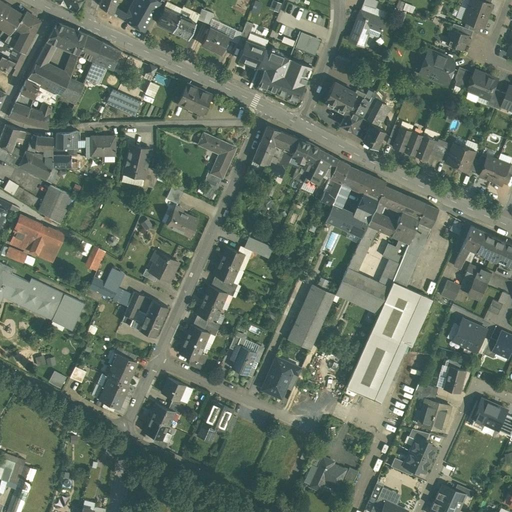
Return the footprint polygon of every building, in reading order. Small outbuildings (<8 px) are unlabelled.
[(23,15),(0,0),(0,26),(10,33),(14,27),(23,15)] [(59,0),(66,4),(66,3),(74,8),(74,9),(75,9),(76,8),(75,8),(80,0),(59,0)] [(100,0),(99,5),(113,13),(117,1),(117,0),(100,0)] [(117,1),(113,13),(143,30),(160,1),(158,0),(137,0),(133,9),(117,1)] [(254,0),(252,10),(259,12),(262,2),(257,0),(254,0)] [(275,0),(272,0),(269,7),(278,10),(281,2),(275,0)] [(478,0),(470,0),(467,9),(488,16),(492,5),(490,4),(478,0)] [(373,8),(363,4),(361,11),(384,20),(387,12),(374,7),(373,8)] [(179,14),(164,7),(156,23),(172,30),(179,14)] [(201,9),(197,19),(203,22),(207,11),(201,9)] [(488,16),(467,9),(463,21),(470,23),(481,28),(483,28),(488,16)] [(22,32),(13,47),(23,53),(40,21),(26,11),(23,15),(14,27),(22,32)] [(213,14),(207,11),(203,22),(209,24),(213,14)] [(361,11),(360,11),(358,16),(359,16),(356,22),(349,40),(362,46),(369,27),(380,31),(384,20),(361,11)] [(196,22),(179,14),(172,30),(188,38),(196,22)] [(242,32),(237,43),(244,46),(246,41),(247,41),(253,24),(246,21),(242,32)] [(86,34),(56,22),(50,33),(47,40),(55,44),(73,51),(78,53),(86,34)] [(468,29),(453,23),(451,29),(468,35),(467,36),(468,36),(470,37),(473,31),(468,29)] [(481,28),(470,23),(468,29),(473,31),(479,33),(481,28)] [(229,36),(209,27),(201,45),(221,54),(229,36)] [(468,35),(451,29),(447,39),(450,39),(447,45),(462,50),(466,39),(467,39),(468,36),(467,36),(468,35)] [(242,32),(235,30),(231,41),(237,43),(242,32)] [(320,40),(299,32),(294,46),(314,54),(320,40)] [(96,38),(86,34),(78,53),(83,56),(93,60),(102,41),(96,38)] [(12,47),(3,43),(0,40),(0,49),(8,54),(9,54),(22,61),(26,54),(13,47),(12,47)] [(55,44),(47,40),(43,47),(35,63),(43,67),(46,62),(55,44)] [(120,50),(102,41),(93,60),(107,66),(113,68),(120,50)] [(244,46),(239,59),(257,66),(264,48),(247,41),(246,41),(244,46)] [(257,84),(276,91),(289,58),(264,48),(257,66),(263,69),(257,84)] [(441,55),(428,50),(419,73),(440,82),(441,78),(447,80),(448,78),(449,78),(451,77),(453,74),(452,71),(450,71),(453,65),(452,61),(451,61),(440,57),(441,55)] [(65,71),(63,77),(68,80),(78,53),(73,51),(65,71)] [(314,63),(316,56),(302,53),(300,59),(314,63)] [(9,54),(8,54),(6,57),(2,55),(0,57),(0,63),(7,67),(6,69),(15,74),(22,61),(9,54)] [(358,65),(337,57),(332,68),(353,77),(358,65)] [(289,58),(276,91),(298,100),(311,67),(289,58)] [(107,66),(93,60),(86,78),(98,84),(107,66)] [(65,71),(46,62),(43,67),(46,69),(63,77),(65,71)] [(43,67),(35,63),(27,78),(38,84),(46,69),(43,67)] [(149,64),(145,73),(153,76),(157,67),(149,64)] [(467,71),(459,68),(454,79),(456,81),(454,85),(461,88),(467,71)] [(63,77),(46,69),(38,84),(56,92),(61,95),(68,80),(63,77)] [(485,74),(476,71),(474,76),(470,77),(469,81),(471,85),(469,90),(479,94),(479,95),(489,99),(490,99),(494,88),(497,80),(484,75),(485,74)] [(38,86),(26,79),(20,91),(33,97),(38,86)] [(145,92),(154,97),(160,84),(151,79),(145,92)] [(73,82),(68,80),(61,95),(65,97),(75,102),(82,86),(73,82)] [(355,93),(334,82),(329,92),(331,93),(326,102),(346,113),(348,109),(346,109),(350,102),(355,93)] [(210,94),(187,83),(178,102),(201,113),(210,94)] [(511,86),(510,85),(507,93),(502,106),(511,109),(511,86)] [(113,88),(112,90),(106,101),(113,105),(120,91),(113,88)] [(501,91),(494,88),(490,99),(489,99),(487,104),(494,107),(501,91)] [(355,93),(350,102),(357,106),(362,98),(363,98),(365,94),(357,90),(355,93)] [(33,97),(20,91),(15,102),(29,107),(33,97)] [(141,101),(120,91),(113,105),(134,115),(141,101)] [(386,96),(376,91),(373,97),(373,98),(376,99),(383,102),(386,96)] [(507,93),(501,91),(494,107),(501,109),(502,106),(507,93)] [(363,98),(362,98),(357,106),(354,112),(361,116),(369,101),(363,98)] [(383,102),(376,99),(365,121),(371,124),(371,123),(374,125),(385,104),(383,102)] [(29,107),(15,102),(8,116),(24,121),(29,107)] [(51,105),(44,102),(43,104),(41,110),(50,112),(51,105)] [(50,112),(41,110),(29,107),(24,121),(46,127),(50,112)] [(354,112),(348,109),(346,113),(340,124),(353,131),(358,121),(361,116),(354,112)] [(371,124),(362,140),(376,148),(381,139),(380,139),(385,130),(374,125),(371,123),(371,124)] [(25,131),(5,124),(0,137),(0,145),(10,150),(12,147),(16,136),(23,138),(25,131)] [(279,130),(266,125),(260,141),(273,146),(279,130)] [(411,131),(399,127),(396,134),(392,145),(391,147),(403,151),(411,131)] [(279,130),(273,146),(291,154),(298,138),(279,130)] [(68,132),(56,132),(56,147),(66,147),(69,147),(69,139),(76,139),(76,131),(69,133),(68,132)] [(422,135),(411,131),(403,151),(414,156),(422,135)] [(235,147),(203,132),(198,143),(208,148),(209,145),(220,151),(211,171),(210,172),(221,177),(222,177),(235,147)] [(396,134),(391,132),(387,143),(392,145),(396,134)] [(32,134),(27,148),(27,151),(31,152),(32,148),(35,148),(36,135),(32,134)] [(52,136),(36,135),(35,148),(44,149),(52,150),(52,136)] [(114,135),(91,136),(91,138),(92,152),(92,154),(114,153),(114,135)] [(434,140),(422,135),(414,156),(426,160),(433,143),(434,140)] [(309,143),(298,138),(291,154),(305,160),(311,162),(319,148),(309,143)] [(273,146),(260,141),(252,160),(265,165),(266,162),(273,146)] [(445,160),(444,162),(456,167),(464,147),(452,142),(449,149),(445,160)] [(433,143),(429,154),(434,156),(438,145),(433,143)] [(151,149),(129,144),(123,171),(144,176),(146,168),(151,149)] [(10,150),(0,145),(0,158),(9,162),(9,161),(11,162),(16,153),(10,150)] [(438,145),(434,156),(439,158),(444,147),(438,145)] [(24,152),(12,147),(10,150),(16,153),(22,156),(24,152)] [(444,147),(439,158),(445,160),(449,149),(444,147)] [(476,151),(464,147),(456,167),(468,171),(473,159),(476,151)] [(311,162),(307,168),(308,168),(305,176),(318,183),(322,175),(323,173),(329,177),(338,158),(319,148),(311,162)] [(43,154),(31,152),(27,151),(25,150),(24,152),(22,156),(55,173),(57,170),(52,168),(52,166),(52,165),(52,154),(52,153),(52,150),(44,149),(43,154)] [(22,156),(16,153),(11,162),(51,183),(56,173),(55,173),(22,156)] [(66,154),(52,153),(52,154),(52,165),(70,165),(70,155),(70,154),(66,154)] [(498,160),(487,155),(484,163),(479,174),(479,176),(490,180),(498,160)] [(329,177),(335,179),(341,182),(348,166),(349,164),(338,158),(329,177)] [(473,159),(468,170),(473,172),(478,161),(473,159)] [(311,162),(305,160),(301,165),(307,168),(311,162)] [(510,164),(498,160),(490,180),(502,185),(503,183),(507,172),(510,164)] [(484,163),(478,161),(473,172),(479,174),(484,163)] [(285,169),(266,162),(265,165),(262,172),(269,175),(271,173),(282,177),(285,169)] [(301,165),(298,164),(292,178),(303,182),(303,181),(305,176),(308,168),(307,168),(301,165)] [(332,204),(336,206),(349,186),(357,170),(348,166),(341,182),(332,204)] [(156,170),(146,168),(144,176),(142,185),(152,187),(156,177),(156,170)] [(221,177),(210,172),(211,171),(208,170),(205,177),(217,182),(219,183),(221,177)] [(376,178),(357,170),(349,186),(363,191),(369,194),(376,178)] [(511,173),(507,172),(503,183),(508,185),(511,175),(511,173)] [(318,183),(305,176),(303,181),(316,187),(318,183)] [(376,178),(369,194),(378,198),(381,190),(376,188),(379,180),(376,178)] [(9,179),(4,188),(9,191),(14,183),(18,186),(18,185),(9,179)] [(335,179),(329,193),(323,190),(320,199),(332,204),(341,182),(335,179)] [(18,186),(14,183),(9,191),(37,208),(42,200),(18,186)] [(72,195),(50,185),(39,210),(59,223),(72,195)] [(408,195),(384,185),(381,190),(378,198),(372,211),(376,213),(377,211),(379,212),(383,203),(402,210),(408,195)] [(183,191),(171,186),(166,197),(177,203),(183,191)] [(369,194),(363,191),(355,208),(371,215),(372,211),(378,198),(369,194)] [(425,203),(408,195),(402,210),(397,222),(393,232),(403,236),(402,238),(401,238),(401,239),(408,242),(417,222),(425,203)] [(11,203),(0,198),(0,205),(6,208),(6,209),(9,210),(11,203)] [(425,203),(417,222),(430,227),(438,208),(425,203)] [(336,206),(332,204),(325,219),(342,226),(346,228),(353,214),(352,214),(336,206)] [(197,219),(181,211),(183,209),(175,206),(167,225),(189,235),(197,219)] [(353,214),(346,228),(362,235),(367,224),(371,215),(355,208),(352,214),(353,214)] [(376,213),(372,211),(371,215),(367,224),(376,228),(391,234),(393,232),(397,222),(376,213)] [(62,234),(20,215),(15,228),(17,228),(11,241),(51,259),(62,234)] [(140,223),(147,229),(152,223),(146,217),(140,223)] [(454,218),(450,229),(458,232),(462,221),(454,218)] [(430,227),(417,222),(408,242),(407,245),(405,251),(417,256),(430,227)] [(362,235),(347,267),(348,267),(347,268),(356,272),(376,228),(367,224),(362,235)] [(483,231),(471,225),(462,245),(469,248),(475,251),(483,231)] [(331,231),(326,242),(333,245),(338,234),(331,231)] [(506,241),(483,231),(475,251),(498,260),(498,259),(506,241)] [(248,235),(244,247),(267,256),(271,245),(248,235)] [(395,246),(388,242),(382,255),(389,258),(390,257),(400,262),(402,256),(396,253),(401,242),(407,245),(408,242),(401,239),(401,238),(399,237),(395,246)] [(511,243),(506,241),(498,259),(511,265),(511,243)] [(95,244),(87,262),(98,267),(105,251),(95,244)] [(244,247),(240,245),(238,251),(244,254),(244,255),(249,257),(252,250),(244,247)] [(462,245),(453,265),(459,268),(469,248),(462,245)] [(238,251),(226,246),(220,260),(238,268),(244,255),(244,254),(238,251)] [(26,254),(9,247),(6,254),(23,261),(26,254)] [(400,262),(391,281),(405,288),(405,287),(417,256),(405,251),(400,262)] [(178,262),(158,252),(149,270),(149,271),(157,275),(168,280),(178,262)] [(400,262),(390,257),(389,258),(379,283),(389,287),(391,281),(400,262)] [(238,268),(220,260),(214,275),(215,275),(225,280),(232,282),(232,281),(238,268)] [(0,301),(3,296),(70,328),(83,303),(31,278),(29,282),(11,273),(13,268),(0,261),(0,301)] [(477,267),(469,264),(466,271),(471,273),(474,274),(476,270),(477,267)] [(342,278),(335,293),(378,313),(378,311),(389,287),(379,283),(356,272),(347,268),(348,267),(347,267),(342,278)] [(123,273),(110,268),(104,281),(117,287),(123,273)] [(157,275),(149,271),(149,270),(145,268),(142,274),(154,280),(157,275)] [(492,273),(481,268),(479,272),(476,270),(474,274),(473,277),(466,292),(480,299),(492,273)] [(471,273),(466,271),(460,286),(458,289),(466,292),(473,277),(470,276),(471,273)] [(225,280),(215,275),(213,280),(223,285),(225,280)] [(104,281),(93,276),(88,287),(100,293),(127,305),(133,293),(117,287),(104,281)] [(223,285),(213,280),(210,285),(221,289),(223,285)] [(232,282),(225,280),(223,285),(235,290),(237,284),(232,281),(232,282)] [(391,281),(389,287),(378,311),(378,313),(371,328),(400,340),(410,345),(432,299),(405,287),(405,288),(391,281)] [(460,286),(447,281),(441,293),(454,299),(458,289),(460,286)] [(335,293),(312,283),(287,338),(310,348),(335,293)] [(210,285),(210,284),(203,299),(221,307),(227,293),(227,292),(221,289),(210,285)] [(235,290),(223,285),(221,289),(227,292),(227,293),(232,296),(235,290)] [(100,293),(88,287),(84,295),(97,301),(100,293)] [(142,294),(134,291),(133,293),(127,305),(136,309),(138,304),(142,294)] [(503,291),(498,301),(503,303),(505,304),(510,294),(503,291)] [(167,306),(152,299),(145,313),(161,320),(167,306)] [(221,307),(203,299),(197,313),(208,318),(215,321),(215,320),(221,307)] [(498,301),(493,299),(491,304),(500,309),(503,303),(498,301)] [(145,307),(138,304),(136,309),(142,312),(145,307)] [(500,309),(491,304),(488,309),(498,314),(500,309)] [(136,309),(127,305),(121,320),(129,324),(136,309)] [(136,309),(129,324),(138,328),(145,313),(142,312),(136,309)] [(161,320),(145,313),(138,328),(154,335),(161,320)] [(208,318),(198,313),(195,319),(206,323),(208,318)] [(215,321),(208,318),(206,323),(218,328),(220,322),(215,320),(215,321)] [(475,323),(462,318),(452,340),(465,345),(475,323)] [(206,323),(195,319),(193,324),(204,329),(206,323)] [(218,328),(206,323),(204,329),(210,332),(209,332),(215,335),(218,328)] [(487,329),(475,323),(465,345),(478,351),(487,329)] [(193,324),(192,324),(186,338),(203,346),(209,332),(210,332),(204,329),(193,324)] [(400,340),(371,328),(355,365),(367,370),(358,391),(374,398),(400,340)] [(498,339),(494,349),(497,351),(501,353),(505,351),(509,353),(511,347),(511,334),(506,332),(505,334),(503,335),(500,334),(498,339)] [(234,334),(229,346),(235,349),(237,344),(240,337),(234,334)] [(491,336),(483,353),(494,357),(497,351),(494,349),(498,339),(491,336)] [(203,346),(186,338),(180,352),(191,357),(197,360),(198,359),(203,346)] [(237,344),(235,349),(232,355),(236,357),(232,365),(247,371),(255,352),(237,344)] [(136,354),(122,348),(120,354),(133,360),(136,354)] [(120,354),(117,352),(112,364),(131,373),(136,361),(120,354)] [(43,353),(35,356),(38,367),(47,365),(43,353)] [(54,356),(46,357),(47,364),(55,363),(54,356)] [(301,368),(276,356),(262,386),(274,392),(273,394),(280,397),(285,387),(292,370),(298,373),(301,368)] [(197,360),(191,357),(189,363),(200,368),(203,362),(198,359),(197,360)] [(460,362),(445,358),(443,365),(449,366),(458,368),(460,362)] [(131,373),(112,364),(107,375),(109,376),(126,383),(131,373)] [(367,370),(355,365),(345,385),(358,391),(367,370)] [(80,369),(75,366),(69,377),(75,380),(80,369)] [(449,366),(443,388),(458,392),(465,370),(458,368),(449,366)] [(80,369),(75,380),(81,382),(86,371),(80,369)] [(292,370),(285,387),(291,390),(298,373),(292,370)] [(50,381),(60,386),(65,377),(55,372),(50,381)] [(126,383),(109,376),(104,387),(123,395),(128,384),(126,383)] [(186,385),(168,377),(162,392),(173,397),(179,399),(179,398),(186,385)] [(419,382),(416,389),(420,390),(435,395),(437,388),(419,382)] [(123,395),(104,387),(99,398),(105,401),(115,405),(118,407),(123,395)] [(435,395),(420,390),(418,397),(424,399),(425,398),(434,401),(435,395)] [(179,399),(173,397),(171,402),(183,407),(185,401),(179,398),(179,399)] [(434,401),(425,398),(424,399),(422,408),(425,409),(421,424),(439,429),(441,422),(445,423),(450,406),(434,401)] [(481,428),(484,420),(499,427),(505,413),(507,409),(483,398),(471,424),(481,428)] [(213,400),(197,435),(210,440),(216,428),(223,431),(225,426),(226,426),(231,414),(233,409),(213,400)] [(115,405),(105,401),(102,406),(113,411),(115,405)] [(183,407),(171,402),(168,407),(175,410),(174,411),(180,414),(183,407)] [(168,407),(157,403),(151,417),(168,425),(174,411),(175,410),(168,407)] [(511,435),(511,433),(511,415),(505,413),(499,427),(498,429),(511,435)] [(237,416),(231,414),(226,426),(232,428),(237,416)] [(168,425),(151,417),(144,431),(156,436),(162,439),(168,425)] [(429,432),(411,427),(408,435),(415,438),(416,435),(426,439),(429,432)] [(426,439),(416,435),(415,438),(410,450),(430,459),(435,446),(429,443),(430,441),(426,439)] [(162,439),(156,436),(153,442),(165,448),(167,441),(162,439)] [(430,459),(410,450),(404,461),(403,464),(413,468),(417,470),(418,468),(424,471),(430,459)] [(345,469),(321,458),(323,456),(315,452),(310,463),(318,466),(310,482),(309,485),(319,490),(322,482),(336,488),(345,469)] [(5,485),(14,489),(23,466),(25,460),(4,453),(2,458),(15,462),(8,482),(6,482),(5,485)] [(404,461),(394,456),(390,465),(410,474),(413,468),(403,464),(404,461)] [(15,462),(2,458),(0,464),(0,479),(6,482),(8,482),(15,462)] [(318,466),(310,463),(303,478),(310,482),(318,466)] [(14,489),(6,511),(21,511),(36,470),(23,466),(14,489)] [(357,470),(349,467),(344,479),(351,482),(357,470)] [(457,483),(454,489),(465,494),(471,496),(473,490),(457,483)] [(454,489),(443,484),(436,499),(454,507),(458,509),(465,494),(454,489)] [(395,492),(382,485),(376,499),(383,502),(384,499),(391,502),(395,492)] [(378,511),(383,502),(376,499),(370,511),(378,511)] [(391,502),(384,499),(383,502),(378,511),(402,511),(405,508),(391,502)] [(454,507),(436,499),(430,511),(456,511),(458,509),(454,507)] [(83,508),(94,511),(95,507),(96,503),(85,501),(83,508)]
